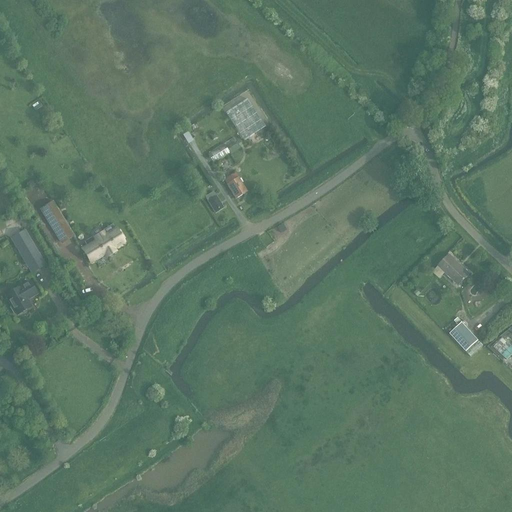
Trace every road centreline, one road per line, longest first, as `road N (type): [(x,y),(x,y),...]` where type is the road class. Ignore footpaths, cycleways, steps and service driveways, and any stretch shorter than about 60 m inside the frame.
road 1 (unclassified): [(0,503),(100,423),(145,319),(177,277),(407,132)]
road 2 (unclassified): [(511,270),(447,205),(424,145),(407,132)]
